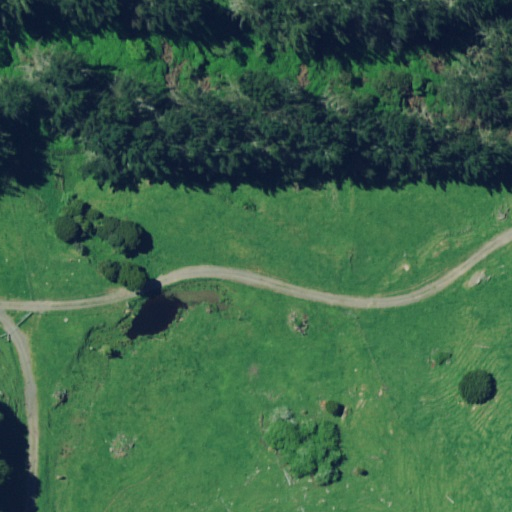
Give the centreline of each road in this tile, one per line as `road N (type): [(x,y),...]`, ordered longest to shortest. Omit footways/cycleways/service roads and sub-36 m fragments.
road 1 (track): [(511,235),(453,260),(220,253),(22,328)]
road 2 (track): [(22,328),(50,478),(47,511)]
